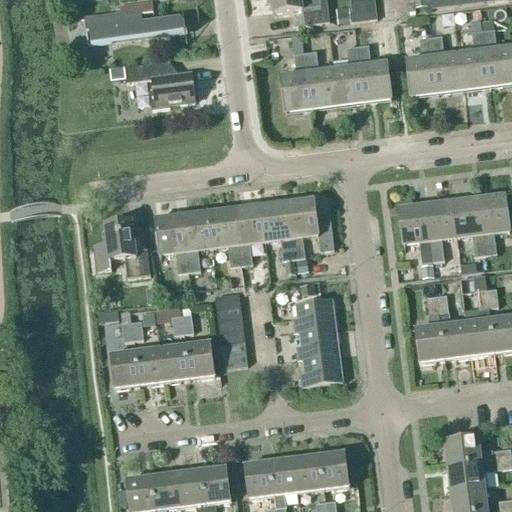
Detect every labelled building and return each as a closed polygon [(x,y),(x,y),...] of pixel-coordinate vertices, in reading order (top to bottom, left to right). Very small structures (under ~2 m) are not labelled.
[(300,0),(270,0),(272,18),(301,15),(303,31),(329,28),(326,1),(301,3),(300,0)] [(429,10),(427,0),(413,0),(415,12),(429,10)] [(430,13),(455,10),(453,0),(446,0),(428,2),(430,13)] [(453,0),(455,10),(481,6),(479,0),(453,0)] [(350,16),(374,13),(373,2),(349,5),(350,16)] [(154,21),(152,7),(115,12),(115,13),(119,13),(120,20),(81,25),(81,26),(85,26),(88,52),(187,39),(185,23),(142,29),(141,18),(152,17),(153,21),(154,21)] [(407,16),(414,15),(413,8),(406,9),(407,16)] [(374,13),(350,16),(351,27),(375,24),(374,13)] [(350,28),(348,14),(336,16),(337,30),(350,28)] [(472,37),(481,36),(480,26),(471,27),(472,37)] [(484,36),(494,35),(493,26),(482,27),(484,36)] [(483,36),(490,94),(511,90),(511,57),(511,52),(497,54),(494,35),(483,36)] [(490,94),(483,36),(472,38),(471,38),(474,57),(459,59),(464,97),(490,94)] [(301,40),(291,41),(293,60),(303,59),(301,40)] [(464,97),(459,59),(444,60),(442,41),(431,43),(438,100),(464,97)] [(411,104),(438,100),(431,43),(419,44),(422,63),(406,65),(411,104)] [(357,52),(364,110),(391,106),(386,68),(371,70),(369,51),(357,52)] [(364,110),(357,52),(346,54),(348,72),(333,74),(338,113),(364,110)] [(338,113),(333,74),(318,76),(316,57),(305,59),(312,116),(338,113)] [(312,116),(305,59),(303,59),(293,60),(296,79),(280,81),(285,119),(312,116)] [(125,83),(126,88),(152,85),(154,96),(150,97),(152,115),(170,112),(170,111),(195,107),(191,79),(172,81),(170,67),(124,73),(125,83)] [(124,71),(112,72),(113,84),(125,83),(124,73),(124,71)] [(477,204),(484,261),(495,260),(493,241),(508,239),(506,219),(503,201),(477,204)] [(287,208),(294,265),(305,264),(303,245),(318,243),(320,257),(334,256),(330,225),(316,227),(313,204),(287,208)] [(473,263),(484,261),(477,204),(451,207),(455,246),(470,244),(473,263)] [(441,248),(455,246),(451,207),(424,210),(432,268),(443,266),(441,248)] [(294,265),(287,208),(260,211),(265,249),(280,248),(283,267),(284,266),(294,265)] [(420,269),(432,268),(424,210),(398,214),(403,252),(418,250),(420,269)] [(234,214),(241,272),(253,270),(250,251),(265,249),(260,211),(234,214)] [(234,214),(208,217),(213,256),(228,254),(230,273),(241,272),(234,214)] [(182,221),(189,278),(200,277),(198,258),(213,256),(208,217),(182,221)] [(182,221),(155,224),(160,263),(175,261),(178,280),(189,278),(182,221)] [(135,256),(131,227),(105,230),(107,249),(94,251),(97,276),(111,274),(110,266),(125,264),(127,283),(150,280),(147,255),(135,256)] [(294,265),(284,266),(285,280),(295,279),(294,265)] [(307,265),(296,266),(298,278),(308,277),(307,265)] [(422,282),(433,280),(432,268),(420,269),(422,282)] [(312,290),(299,291),(300,299),(313,298),(312,290)] [(296,291),(287,292),(288,304),(297,303),(296,291)] [(154,292),(145,293),(147,309),(156,308),(154,292)] [(486,296),(488,314),(498,313),(496,294),(486,296)] [(476,297),(479,315),(488,314),(486,296),(476,297)] [(238,299),(214,302),(215,314),(239,311),(238,299)] [(439,320),(448,319),(446,301),(445,301),(436,302),(439,320)] [(439,320),(436,302),(427,303),(429,321),(439,320)] [(295,339),(299,338),(335,333),(332,305),(296,310),(298,325),(293,326),(295,339)] [(239,311),(215,314),(217,326),(241,323),(239,311)] [(117,315),(97,318),(99,330),(119,327),(117,315)] [(448,319),(439,320),(440,332),(444,366),(469,363),(465,329),(450,331),(448,319)] [(181,322),(184,340),(193,339),(191,321),(181,322)] [(172,323),(174,341),(184,340),(181,322),(172,323)] [(511,322),(490,326),(494,360),(511,357),(511,322)] [(241,323),(217,326),(218,338),(242,335),(241,323)] [(469,363),(494,360),(490,326),(465,329),(469,363)] [(131,328),(134,346),(143,345),(141,327),(131,328)] [(122,329),(124,347),(134,346),(131,328),(122,329)] [(419,369),(444,366),(440,332),(415,335),(419,369)] [(299,338),(301,352),(296,353),(298,367),(303,366),(303,365),(339,360),(335,333),(299,338)] [(218,338),(220,350),(244,347),(242,335),(218,338)] [(221,362),(245,359),(244,347),(220,350),(221,362)] [(185,351),(189,386),(215,382),(211,348),(185,351)] [(160,355),(164,389),(189,386),(185,351),(160,355)] [(164,389),(160,355),(135,358),(139,392),(159,389),(164,389)] [(110,361),(114,395),(139,392),(135,358),(110,361)] [(223,374),(247,371),(245,359),(221,362),(223,374)] [(300,379),(302,393),(342,388),(339,360),(303,365),(303,366),(305,379),(300,379)] [(447,472),(481,468),(478,442),(444,447),(447,472)] [(491,457),(492,466),(510,464),(508,454),(491,457)] [(345,459),(319,462),(324,496),(349,493),(345,459)] [(324,496),(319,462),(295,465),(299,499),(324,496)] [(511,474),(510,464),(492,466),(494,476),(511,474)] [(275,511),(284,511),(284,501),(299,499),(295,465),(270,468),(274,502),(275,511)] [(450,497),(484,493),(482,477),(494,476),(492,466),(481,468),(447,472),(450,497)] [(274,502),(270,468),(244,471),(249,505),(274,502)] [(215,511),(215,510),(231,508),(227,473),(201,477),(205,511),(215,511)] [(180,511),(195,511),(196,511),(195,511),(205,511),(201,477),(176,480),(180,511)] [(155,511),(180,511),(176,480),(151,483),(155,511)] [(129,511),(155,511),(151,483),(126,486),(129,511)] [(452,511),(486,511),(484,493),(450,497),(452,511)]
